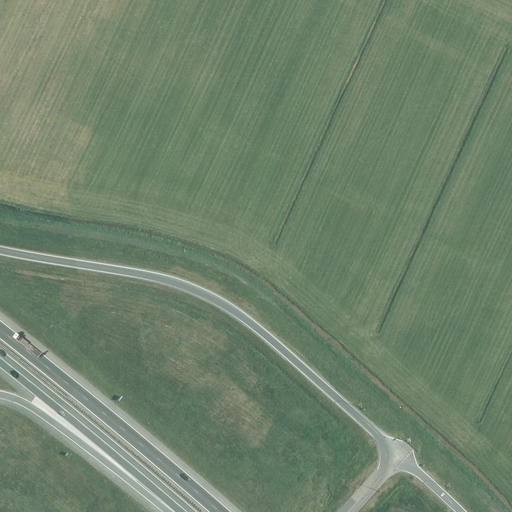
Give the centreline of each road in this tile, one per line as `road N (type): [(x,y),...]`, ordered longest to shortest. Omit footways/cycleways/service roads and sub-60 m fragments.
road 1 (motorway): [(396,456),(280,348),(202,295),(0,251)]
road 2 (motorway): [(218,511),(0,330)]
road 3 (motorway): [(0,359),(185,511)]
road 4 (motorway): [(0,395),(30,406),(182,511)]
